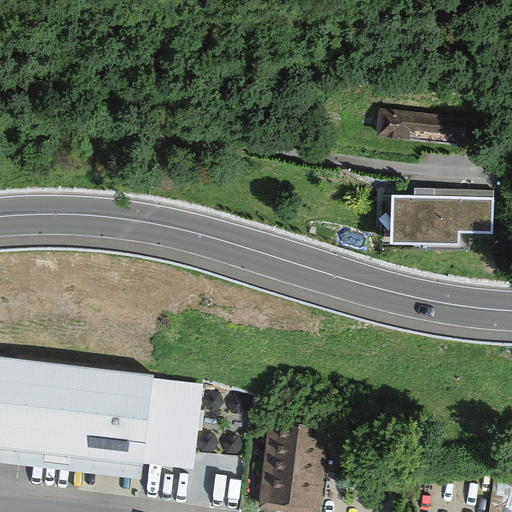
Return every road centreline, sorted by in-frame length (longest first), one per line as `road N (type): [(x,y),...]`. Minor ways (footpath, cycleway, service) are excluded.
road 1 (secondary): [(511,310),(406,295),(137,220),(0,217)]
road 2 (residential): [(0,112),(440,170),(511,171)]
